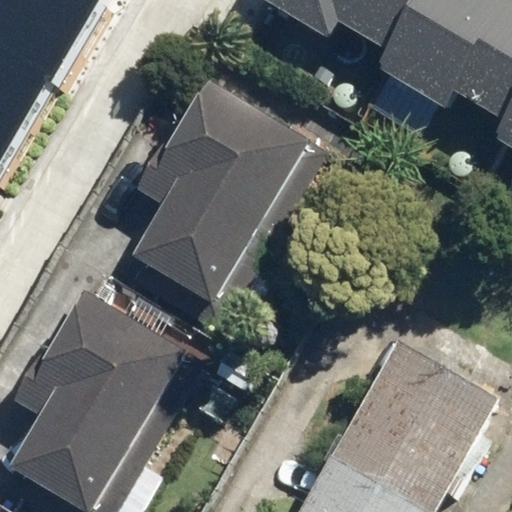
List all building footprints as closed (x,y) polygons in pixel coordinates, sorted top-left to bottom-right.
[(0,0),(0,155),(86,0),(0,0)] [(511,0),(273,0),(266,13),(344,59),(356,37),(399,62),(386,84),(463,130),(476,108),(511,129),(511,146),(507,156),(511,158),(511,0)] [(233,316),(308,189),(335,205),(359,164),(344,155),(359,130),(273,80),(256,109),(219,88),(155,198),(180,213),(149,267),(233,316)] [(84,511),(150,511),(167,482),(141,467),(203,357),(95,296),(19,430),(42,443),(23,477),(84,511)] [(463,511),(511,431),(511,417),(412,357),(318,511),(463,511)]
